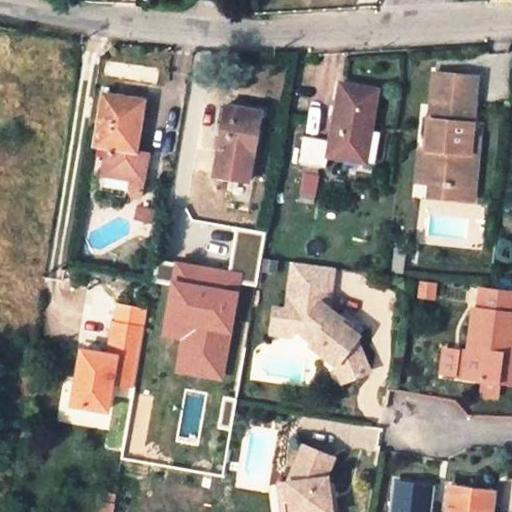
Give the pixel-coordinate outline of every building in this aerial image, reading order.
[(467,149),(468,134),(475,73),(434,69),(429,114),(424,164),(431,165),(429,179),(457,182),(459,168),(474,170),(476,150),(467,149)] [(326,153),(362,159),(368,127),(376,86),(340,79),(329,138),(301,132),(295,159),(324,165),(326,153)] [(135,151),(144,99),(104,92),(95,145),(107,147),(103,173),(143,180),(147,153),(135,151)] [(226,105),(222,125),(220,134),(217,150),(219,150),(216,166),(248,172),(250,156),(252,156),(260,110),(226,105)] [(424,164),(429,114),(422,113),(415,178),(429,179),(431,165),(424,164)] [(220,134),(222,125),(216,124),(214,132),(220,134)] [(368,127),(362,159),(372,161),(376,133),(372,132),(373,128),(368,127)] [(467,149),(476,150),(478,135),(468,134),(467,149)] [(457,182),(429,179),(428,193),(471,197),(474,170),(459,168),(457,182)] [(336,322),(340,318),(328,306),(333,265),(293,260),(287,307),(274,306),(273,319),(286,321),(286,316),(298,317),(297,327),(292,334),(305,344),(306,342),(330,365),(332,363),(339,383),(365,374),(355,343),(353,343),(348,340),(342,334),(344,331),(336,322)] [(167,334),(183,337),(177,372),(222,380),(240,276),(179,266),(167,334)] [(486,287),(483,309),(511,312),(511,290),(489,287),(486,287)] [(114,302),(111,321),(145,326),(147,307),(114,302)] [(511,385),(511,312),(483,309),(478,308),(471,352),(466,351),(461,378),(485,382),(486,376),(499,378),(499,384),(511,385)] [(290,336),(292,334),(297,327),(298,317),(286,316),(286,321),(273,319),(271,333),(290,336)] [(342,334),(348,340),(357,329),(342,316),(340,318),(336,322),(344,331),(342,334)] [(107,352),(101,351),(100,359),(92,358),(93,350),(75,348),(68,401),(105,408),(110,380),(135,384),(145,326),(111,321),(107,352)] [(101,351),(93,350),(92,358),(100,359),(101,351)] [(486,376),(485,382),(484,389),(497,391),(499,384),(499,378),(486,376)] [(327,511),(328,511),(332,511),(327,476),(334,456),(306,445),(290,482),(287,483),(291,511),(327,511)] [(428,511),(431,483),(395,480),(391,511),(428,511)] [(291,511),(287,483),(279,484),(283,511),(291,511)] [(494,511),(496,492),(449,487),(445,511),(494,511)]
